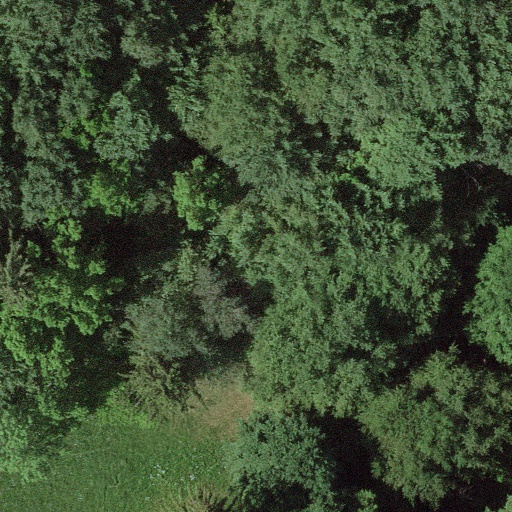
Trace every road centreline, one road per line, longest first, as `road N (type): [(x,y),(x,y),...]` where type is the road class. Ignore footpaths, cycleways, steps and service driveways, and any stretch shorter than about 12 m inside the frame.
road 1 (track): [(294,511),(284,457),(328,289),(390,136),(393,24),(300,11),(199,15),(0,51)]
road 2 (track): [(393,24),(511,39)]
